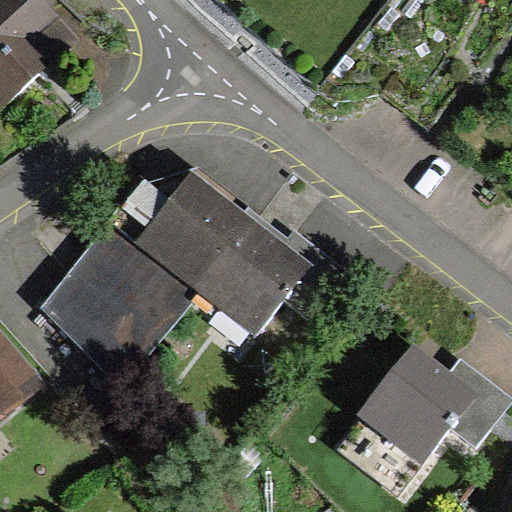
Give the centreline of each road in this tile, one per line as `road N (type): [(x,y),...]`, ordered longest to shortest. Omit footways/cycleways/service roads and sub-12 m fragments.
road 1 (residential): [(196,63),(511,302)]
road 2 (residential): [(196,63),(131,123),(0,210)]
